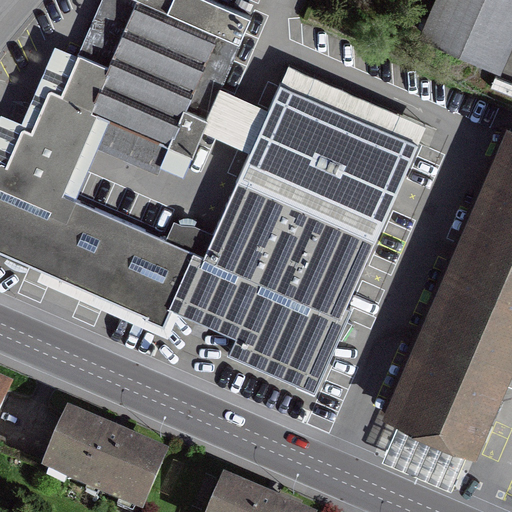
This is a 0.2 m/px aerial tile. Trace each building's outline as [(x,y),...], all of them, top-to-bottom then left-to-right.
[(241,41),(240,41),(251,15),(215,0),(101,0),(62,92),(52,87),(49,88),(39,111),(40,113),(86,133),(88,132),(97,113),(192,155),(241,41)] [(511,0),(439,0),(424,34),(498,66),(511,32),(511,0)] [(167,239),(126,221),(95,292),(146,315),(144,317),(164,326),(172,308),(236,335),(229,351),(314,389),(338,336),(342,338),(352,322),(345,319),(351,307),(346,304),(418,141),(281,80),(213,234),(194,225),(194,220),(181,219),(181,224),(175,222),(167,239)] [(0,250),(95,292),(126,221),(62,192),(80,152),(79,149),(25,125),(22,127),(6,162),(2,160),(0,161),(0,250)] [(511,129),(510,128),(388,412),(473,448),(511,357),(511,129)] [(0,385),(0,409),(9,389),(0,385)] [(164,457),(70,416),(47,468),(142,509),(164,457)] [(292,511),(225,483),(212,511),(292,511)]
